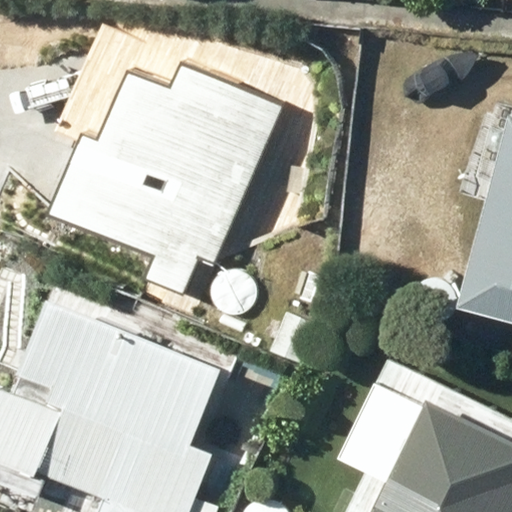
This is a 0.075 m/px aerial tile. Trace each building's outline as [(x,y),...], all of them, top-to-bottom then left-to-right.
[(47,201),(151,248),(141,271),(180,288),(196,251),(210,257),(282,97),(181,52),(170,77),(128,58),(97,126),(83,120),(47,201)] [(511,104),(509,103),(455,296),(511,311),(511,104)] [(0,475),(37,490),(46,467),(101,489),(91,511),(149,511),(150,509),(157,511),(186,511),(212,449),(196,443),(228,364),(42,288),(12,361),(0,356),(0,475)] [(287,306),(271,344),(298,355),(314,317),(287,306)] [(511,511),(511,412),(416,365),(376,446),(393,454),(364,511),(511,511)]
